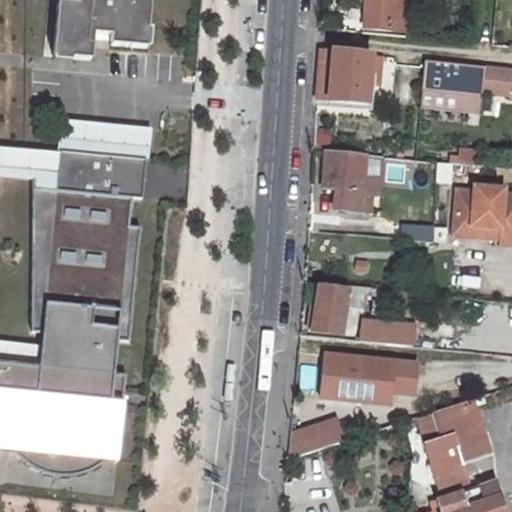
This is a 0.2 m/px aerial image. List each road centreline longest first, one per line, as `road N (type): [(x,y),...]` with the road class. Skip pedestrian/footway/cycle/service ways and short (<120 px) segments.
road 1 (residential): [(240,511),(284,0)]
road 2 (unknown): [(280,38),(511,56)]
